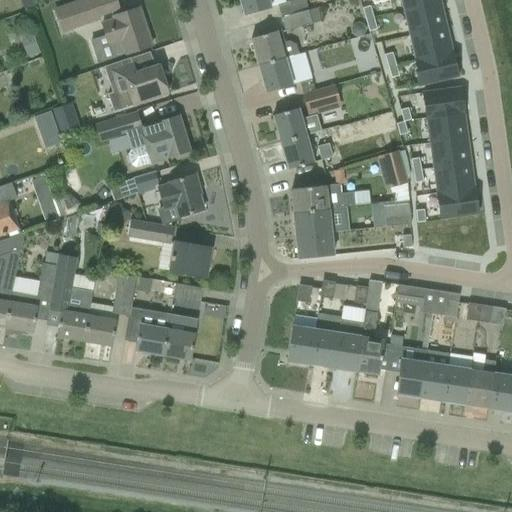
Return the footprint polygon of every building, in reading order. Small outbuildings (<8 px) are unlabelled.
[(19,0),(24,11),(41,4),(39,0),(19,0)] [(86,0),(55,11),(63,33),(102,20),(101,17),(119,11),(115,0),(86,0)] [(239,0),(244,16),(270,9),(267,0),(239,0)] [(295,0),(276,5),(280,18),(308,10),(304,0),(295,0)] [(439,0),(400,0),(404,12),(440,3),(439,0)] [(440,3),(404,12),(409,36),(446,28),(440,3)] [(370,7),(362,9),(365,21),(373,18),(370,7)] [(280,18),(285,32),(322,21),(318,8),(308,11),(308,10),(280,18)] [(90,41),(97,64),(151,46),(139,9),(114,17),(115,22),(103,26),(107,36),(90,41)] [(373,18),(365,21),(369,32),(376,30),(373,18)] [(446,28),(409,36),(415,61),(452,53),(446,28)] [(251,39),(258,66),(284,58),(298,54),(296,46),(288,42),(284,43),(281,31),(276,32),(251,39)] [(368,35),(352,40),(359,66),(375,62),(368,35)] [(392,53),(384,55),(387,67),(395,65),(392,53)] [(452,53),(415,61),(421,86),(458,77),(452,53)] [(107,95),(113,112),(167,94),(158,66),(135,74),(130,58),(104,67),(112,93),(107,95)] [(258,66),(266,93),(292,86),(284,58),(258,66)] [(395,65),(387,67),(391,79),(399,76),(395,65)] [(371,83),(378,88),(385,85),(382,73),(368,77),(371,83)] [(299,84),(302,96),(314,93),(310,80),(299,84)] [(334,87),(302,96),(307,113),(339,104),(334,87)] [(460,88),(422,93),(426,119),(463,113),(460,88)] [(288,112),(273,116),(280,143),(305,136),(321,132),(316,115),(301,120),(298,109),(288,112)] [(408,109),(400,111),(403,122),(411,121),(408,109)] [(51,110),(34,116),(45,148),(62,142),(51,110)] [(463,113),(426,119),(429,144),(467,139),(463,113)] [(131,167),(135,169),(150,164),(189,152),(178,117),(141,128),(137,114),(96,126),(100,141),(125,133),(131,151),(128,155),(131,167)] [(76,119),(57,126),(60,136),(80,129),(76,119)] [(397,124),(396,124),(399,136),(400,136),(407,134),(404,122),(397,124)] [(342,164),(401,147),(396,129),(336,146),(342,164)] [(305,136),(280,143),(288,170),(307,165),(313,163),(305,136)] [(467,139),(429,144),(433,169),(471,164),(467,139)] [(328,145),(317,148),(321,161),(332,158),(328,145)] [(375,158),(384,190),(407,183),(398,152),(375,158)] [(419,159),(411,160),(413,172),(421,171),(419,159)] [(471,164),(433,169),(436,195),(474,189),(471,164)] [(421,171),(413,172),(415,184),(423,183),(421,171)] [(134,181),(137,193),(138,195),(155,190),(154,186),(157,185),(154,174),(134,181)] [(156,210),(161,226),(180,221),(179,218),(203,211),(197,189),(199,189),(195,175),(169,183),(169,185),(158,188),(164,208),(156,210)] [(43,177),(30,181),(45,224),(58,220),(43,177)] [(108,189),(113,202),(137,193),(134,181),(108,189)] [(0,236),(18,230),(8,201),(16,199),(10,184),(0,187),(0,236)] [(291,190),(294,214),(328,210),(345,208),(354,207),(352,193),(340,195),(339,186),(326,187),(291,190)] [(474,189),(436,195),(440,220),(478,215),(474,189)] [(107,217),(113,228),(119,222),(124,223),(130,218),(127,211),(125,211),(119,204),(113,203),(109,208),(111,213),(107,217)] [(393,205),(383,206),(385,227),(409,225),(410,225),(409,216),(408,204),(406,204),(393,205)] [(328,210),(294,214),(296,236),(330,233),(330,232),(347,231),(345,208),(328,210)] [(424,210),(415,211),(417,223),(425,223),(424,210)] [(158,270),(205,277),(209,249),(175,244),(175,245),(171,244),(173,229),(129,222),(127,237),(162,243),(158,270)] [(0,242),(0,256),(21,249),(24,233),(0,242)] [(296,236),(298,260),(333,256),(330,233),(296,236)] [(403,238),(404,249),(412,248),(411,237),(403,238)] [(0,327),(5,328),(12,293),(21,249),(0,256),(0,327)] [(56,267),(50,302),(68,305),(71,288),(77,257),(59,254),(58,256),(56,267)] [(12,293),(5,328),(33,333),(35,320),(47,322),(49,309),(50,302),(56,267),(42,264),(39,283),(36,297),(12,293)] [(135,277),(118,274),(112,308),(112,313),(118,314),(128,316),(124,341),(125,341),(130,309),(135,277)] [(137,278),(135,291),(149,293),(151,280),(137,278)] [(320,297),(332,299),(334,283),(322,282),(320,297)] [(173,298),(199,303),(202,289),(175,285),(173,298)] [(296,301),(308,303),(311,287),(299,286),(296,301)] [(419,288),(398,286),(395,302),(416,306),(419,288)] [(354,303),(365,304),(368,289),(356,287),(354,303)] [(50,302),(49,309),(61,311),(56,337),(84,342),(89,316),(93,292),(71,288),(68,305),(50,302)] [(422,307),(421,313),(432,315),(435,292),(435,291),(424,289),(422,307)] [(459,295),(449,294),(435,292),(432,315),(443,316),(442,321),(445,322),(455,323),(459,295)] [(366,303),(364,314),(376,316),(377,316),(379,305),(366,303)] [(465,321),(478,323),(481,306),(468,304),(465,321)] [(342,305),(339,319),(361,324),(364,310),(342,305)] [(478,323),(489,325),(493,308),(481,306),(478,323)] [(135,351),(163,356),(170,315),(130,309),(125,341),(137,343),(135,351)] [(363,324),(355,372),(379,375),(379,370),(385,371),(389,346),(383,345),(384,341),(372,339),(376,316),(364,314),(362,324),(363,324)] [(163,356),(190,361),(197,320),(170,315),(163,356)] [(84,342),(112,347),(116,321),(89,316),(84,342)] [(393,323),(391,331),(394,335),(399,336),(403,333),(404,324),(401,320),(397,320),(393,323)] [(337,369),(355,372),(363,324),(362,324),(344,322),(337,369)] [(287,361),(312,365),(317,331),(292,327),(287,361)] [(312,365),(337,369),(342,335),(317,331),(312,365)] [(396,394),(419,398),(426,352),(414,350),(412,360),(401,359),(403,348),(389,346),(385,371),(399,373),(396,394)] [(419,398),(441,401),(449,355),(426,352),(419,398)] [(466,405),(489,409),(494,375),(493,375),(495,363),(484,362),(482,373),(471,371),(466,405)] [(441,401),(466,405),(471,371),(447,368),(441,401)] [(489,409),(511,412),(511,377),(494,375),(489,409)]
